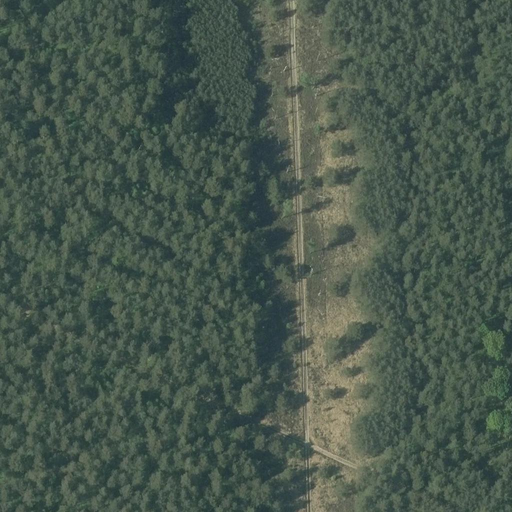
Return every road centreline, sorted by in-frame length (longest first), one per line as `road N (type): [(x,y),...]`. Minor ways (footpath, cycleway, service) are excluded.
road 1 (track): [(289,0),(304,511)]
road 2 (track): [(450,511),(0,301)]
